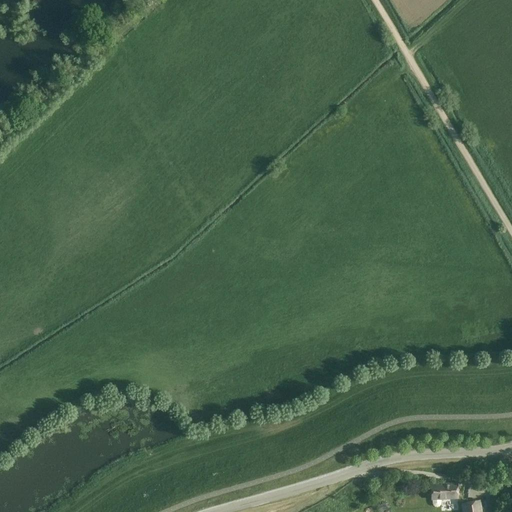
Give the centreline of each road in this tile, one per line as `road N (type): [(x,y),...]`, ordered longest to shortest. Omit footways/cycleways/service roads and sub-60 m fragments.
road 1 (unclassified): [(511,445),(374,463),(217,511)]
road 2 (track): [(511,234),(376,0)]
